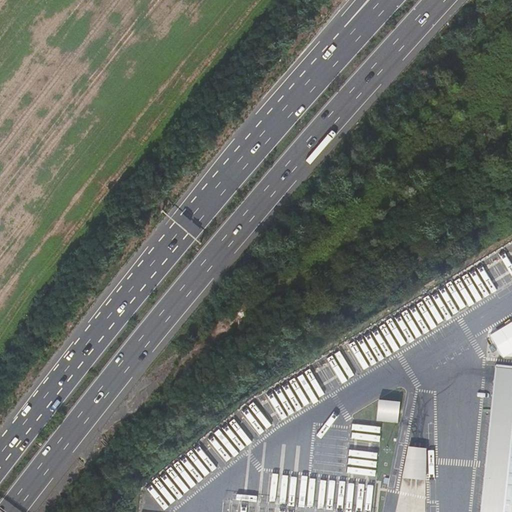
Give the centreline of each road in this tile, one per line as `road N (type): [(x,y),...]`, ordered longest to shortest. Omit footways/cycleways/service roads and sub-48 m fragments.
road 1 (motorway): [(9,511),(207,262),(442,0)]
road 2 (motorway): [(350,38),(0,459)]
road 3 (unknown): [(331,401),(234,461),(188,506)]
road 4 (unknown): [(448,511),(451,422),(426,349)]
